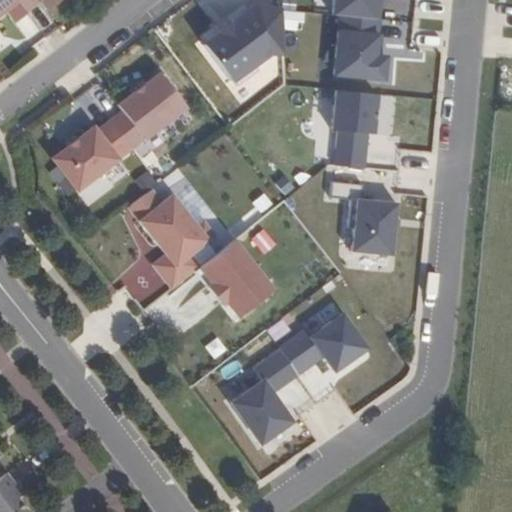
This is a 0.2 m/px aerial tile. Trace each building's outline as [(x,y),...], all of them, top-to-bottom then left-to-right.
[(0,0),(0,15),(18,2),(16,0),(0,0)] [(16,0),(18,2),(26,12),(39,2),(45,10),(58,0),(16,0)] [(294,8),(269,10),(268,0),(227,0),(229,24),(209,25),(213,73),(284,68),(281,28),(295,26),(294,8)] [(332,0),(331,15),(339,16),(378,20),(380,4),(375,3),(375,0),(332,0)] [(375,57),(378,20),(339,16),(333,75),(382,80),(384,58),(375,57)] [(110,121),(131,149),(185,107),(158,73),(116,106),(121,112),(110,121)] [(332,166),(370,167),(372,93),(334,92),(332,166)] [(76,191),(131,149),(110,121),(95,132),(92,127),(77,139),(66,147),(51,159),(76,191)] [(63,143),(66,147),(77,139),(74,135),(63,143)] [(349,251),(389,255),(395,203),(360,200),(362,185),(330,181),(328,197),(348,199),(345,227),(351,228),(349,251)] [(137,221),(161,202),(150,189),(126,207),(137,221)] [(161,202),(137,221),(164,255),(151,265),(170,290),(198,268),(199,267),(190,256),(215,236),(203,221),(196,226),(171,194),(161,202)] [(237,318),(272,290),(233,241),(199,267),(198,268),(210,284),(213,283),(226,299),(224,301),(237,318)] [(141,309),(169,290),(146,258),(119,277),(141,309)] [(279,350),(296,375),(322,357),(333,371),(365,348),(341,314),(309,337),(304,330),(278,349),(279,350)] [(230,403),(259,444),(290,422),(270,393),(296,375),(279,350),(252,369),(261,381),(230,403)] [(0,477),(0,511),(24,511),(26,511),(16,498),(21,495),(6,474),(0,477)]
